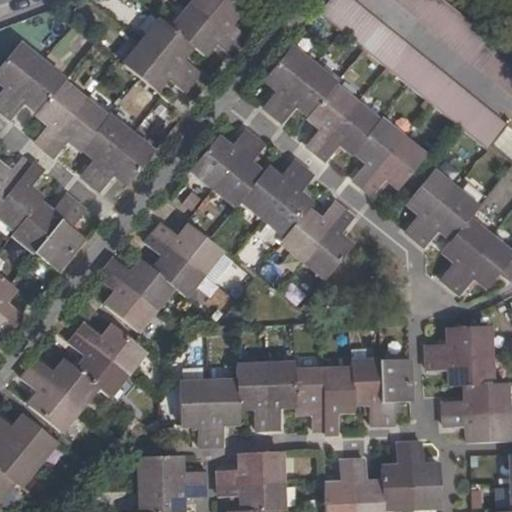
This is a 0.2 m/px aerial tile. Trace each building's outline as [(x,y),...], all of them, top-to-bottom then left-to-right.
[(203,56),(214,43),(231,56),(238,47),(246,37),(230,23),(239,11),(225,0),(197,0),(191,8),(172,31),(160,21),(143,42),(124,66),(155,91),(166,78),(182,91),(190,81),(197,72),(181,59),(191,46),(203,56)] [(505,127),(347,0),(330,0),(319,14),(487,150),(505,127)] [(511,57),(442,0),(395,0),(511,94),(511,57)] [(56,158),(69,142),(81,152),(83,149),(94,158),(82,174),(92,182),(102,191),(115,175),(128,184),(154,153),(131,134),(109,117),(107,119),(85,101),(61,83),(63,80),(42,63),(20,45),(0,68),(0,82),(5,87),(0,93),(0,108),(3,111),(13,119),(26,103),(38,111),(35,115),(48,125),(35,142),(45,149),(56,158)] [(328,162),(341,146),(353,155),(354,153),(366,162),(354,178),(363,186),(374,194),(386,179),(399,189),(425,157),(402,138),(381,121),(379,123),(356,105),(335,88),(337,85),(314,66),(291,48),(265,80),(276,90),(263,106),(274,115),(284,122),(297,107),(310,117),(308,119),(319,129),(307,144),(317,153),(328,162)] [(241,202),(263,220),(286,238),(282,242),(304,259),(327,278),(353,247),(339,237),(352,220),(342,212),(333,204),(319,220),(308,211),(312,205),(299,194),(312,178),(302,170),(293,162),(279,178),(267,170),(262,175),(249,164),(264,147),(253,139),(244,131),(230,148),(218,138),(192,169),(214,188),(237,206),(241,202)] [(0,219),(15,232),(13,235),(34,253),(59,273),(85,240),(72,229),(85,212),(74,204),(65,197),(52,212),(40,204),(43,200),(30,190),(43,173),(33,165),(30,168),(20,161),(9,173),(0,166),(0,219)] [(487,288),(498,274),(511,257),(511,255),(468,220),(476,208),(454,190),(432,172),(407,203),(419,213),(405,230),(415,237),(426,246),(440,229),(452,239),(442,252),(454,261),(441,278),(451,287),(461,295),(475,278),(487,288)] [(135,331),(154,309),(173,286),(185,295),(202,274),(221,251),(190,226),(180,238),(162,224),(154,234),(145,245),(162,259),(153,270),(141,261),(132,272),(115,259),(106,270),(98,281),(114,294),(104,306),(135,331)] [(511,257),(498,274),(510,283),(511,280),(511,257)] [(0,331),(5,336),(14,325),(21,316),(4,302),(14,289),(0,277),(0,331)] [(60,431),(79,409),(97,387),(108,396),(126,375),(144,352),(113,328),(104,339),(87,326),(78,336),(70,345),(87,360),(77,370),(66,361),(55,373),(39,360),(31,370),(22,380),(39,394),(29,406),(60,431)] [(446,427),(467,427),(469,443),(508,441),(507,412),(506,383),(492,383),(491,356),(489,326),(448,328),(449,344),(427,345),(427,358),(428,371),(450,370),(451,386),(466,386),(466,401),(445,402),(445,415),(446,427)] [(370,424),(382,424),(396,423),(395,402),(413,401),(411,359),(380,360),(351,362),(352,369),(321,370),(294,371),(294,364),(265,365),(236,366),(237,380),(208,382),(180,384),(181,425),(198,424),(198,446),(210,446),(225,445),(225,423),(240,421),(239,407),(255,406),(256,429),(268,429),(281,428),(280,406),(295,405),(296,413),(312,412),(312,429),(324,429),(324,432),(339,431),(338,411),(352,411),(352,404),(369,403),(370,424)] [(0,401),(0,416),(11,422),(17,411),(0,401)] [(35,463),(54,440),(23,416),(13,428),(0,417),(0,498),(13,483),(17,485),(35,463)] [(340,484),(323,485),(323,511),(383,511),(383,509),(413,507),(441,506),(439,465),(424,465),(423,444),(410,445),(396,445),(397,466),(381,467),(382,482),(366,482),(365,461),(352,461),(339,462),(340,484)] [(283,511),(281,452),(240,454),(240,470),(220,471),(220,483),(221,497),(241,496),(242,511),(230,511),(229,511),(271,511),(283,511)] [(182,472),(181,456),(140,458),(141,486),(141,511),(183,511),(183,498),(203,498),(203,472),(182,472)] [(470,490),(471,510),(505,509),(505,488),(470,490)]
